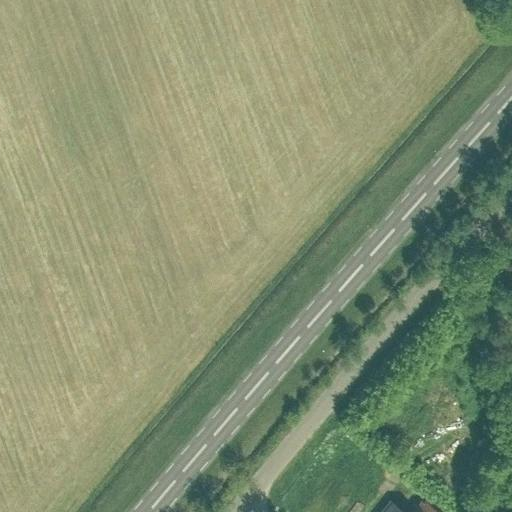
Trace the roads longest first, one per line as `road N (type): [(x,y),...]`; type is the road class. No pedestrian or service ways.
road 1 (primary): [(149,511),(511,94)]
road 2 (unclassified): [(234,511),(511,188)]
